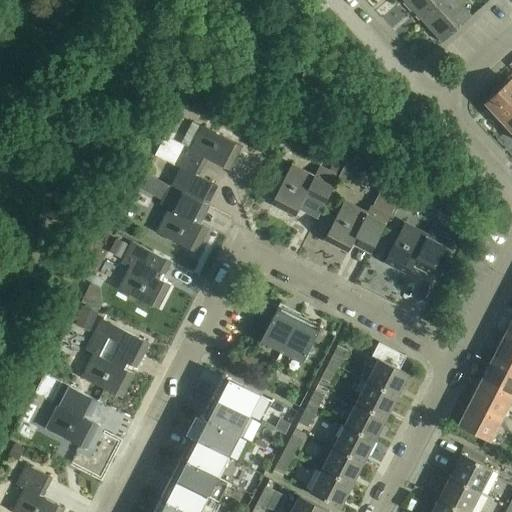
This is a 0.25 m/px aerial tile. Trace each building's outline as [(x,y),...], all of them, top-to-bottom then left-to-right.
[(404,0),(423,21),(446,0),(404,0)] [(454,0),(446,0),(423,21),(443,43),(471,18),(454,0)] [(505,124),(511,118),(511,80),(487,104),(505,124)] [(172,187),(207,205),(216,186),(197,177),(206,159),(229,171),(242,147),(202,127),(190,150),(172,140),(162,160),(181,170),(172,187)] [(318,169),(313,178),(291,166),(270,206),(294,218),(306,195),(324,205),(337,179),(318,169)] [(208,206),(207,205),(172,187),(170,186),(160,205),(168,209),(156,232),(197,253),(209,229),(199,224),(208,206)] [(371,206),(366,214),(344,203),(323,242),(347,254),(359,231),(377,241),(390,216),(371,206)] [(431,228),(427,236),(404,224),(383,264),(407,277),(419,253),(438,263),(451,238),(431,228)] [(118,289),(159,310),(171,286),(161,281),(171,262),(132,242),(122,261),(130,266),(118,289)] [(281,353),(302,313),(282,303),(261,342),(281,353)] [(302,313),(281,353),(302,363),(322,324),(302,313)] [(353,315),(344,334),(373,348),(383,329),(353,315)] [(117,358),(137,368),(150,344),(101,319),(85,350),(94,355),(82,378),(122,398),(134,375),(114,364),(117,358)] [(511,337),(506,335),(495,357),(511,366),(511,337)] [(367,383),(398,399),(409,376),(399,370),(406,357),(379,343),(372,358),(379,361),(367,383)] [(329,363),(339,368),(348,351),(338,346),(329,363)] [(511,366),(495,357),(483,380),(511,395),(511,366)] [(331,384),(339,368),(329,363),(321,379),(331,384)] [(210,396),(250,417),(261,397),(221,376),(210,396)] [(511,395),(483,380),(472,402),(503,418),(503,416),(510,403),(511,403),(511,395)] [(47,429),(87,450),(99,426),(76,414),(86,395),(60,382),(50,401),(58,406),(47,429)] [(386,421),(398,399),(367,383),(356,405),(386,421)] [(306,407),(316,412),(325,395),(316,390),(306,407)] [(240,437),(250,417),(210,396),(200,416),(240,437)] [(511,420),(503,416),(503,418),(472,402),(460,425),(491,441),(499,425),(511,431),(511,420)] [(375,443),(386,421),(356,405),(345,427),(375,443)] [(308,427),(316,412),(306,407),(299,422),(308,427)] [(229,457),(240,437),(200,416),(190,437),(229,457)] [(364,465),(375,443),(345,427),(333,449),(364,465)] [(284,451),(294,456),(303,439),(293,434),(284,451)] [(219,477),(229,457),(190,437),(179,457),(219,477)] [(9,455),(20,460),(26,447),(15,443),(9,455)] [(352,487),(364,465),(333,449),(322,471),(352,487)] [(282,478),(294,456),(284,451),(273,473),(282,478)] [(451,477),(481,492),(493,469),(463,454),(451,477)] [(209,498),(219,477),(179,457),(169,477),(209,498)] [(75,462),(63,463),(67,497),(79,495),(75,462)] [(13,511),(63,511),(65,509),(42,497),(52,479),(26,466),(16,485),(25,489),(13,511)] [(340,509),(352,487),(322,471),(310,494),(340,509)] [(186,511),(201,511),(209,498),(169,477),(158,497),(186,511)] [(465,511),(470,511),(481,492),(451,477),(440,499),(465,511)] [(257,503),(267,508),(276,491),(266,486),(257,503)] [(186,511),(158,497),(150,511),(186,511)] [(291,511),(328,511),(329,511),(300,497),(291,511)] [(465,511),(440,499),(433,511),(465,511)] [(265,511),(267,508),(257,503),(252,511),(265,511)]
